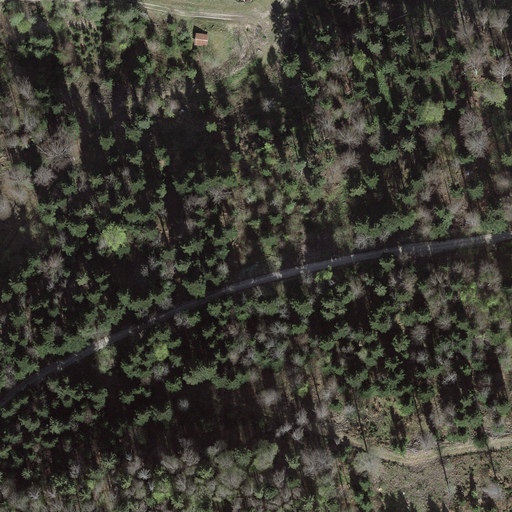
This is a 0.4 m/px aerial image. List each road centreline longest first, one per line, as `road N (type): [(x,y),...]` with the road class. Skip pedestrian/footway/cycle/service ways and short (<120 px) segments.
road 1 (track): [(511,234),(354,258),(208,296),(88,348),(0,405)]
road 2 (track): [(36,377),(78,374),(184,393),(392,458),(511,443)]
road 3 (track): [(103,0),(251,17),(279,16),(308,0)]
